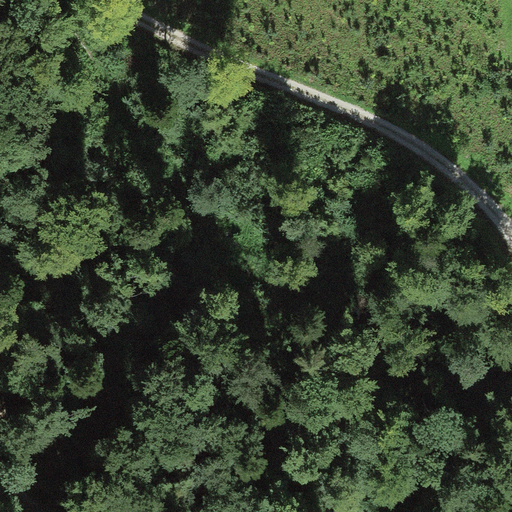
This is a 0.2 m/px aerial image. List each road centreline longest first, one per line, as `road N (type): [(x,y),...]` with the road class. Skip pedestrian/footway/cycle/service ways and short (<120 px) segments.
road 1 (track): [(50,0),(155,173),(303,336),(328,398),(351,511)]
road 2 (track): [(511,243),(442,163),(119,0)]
